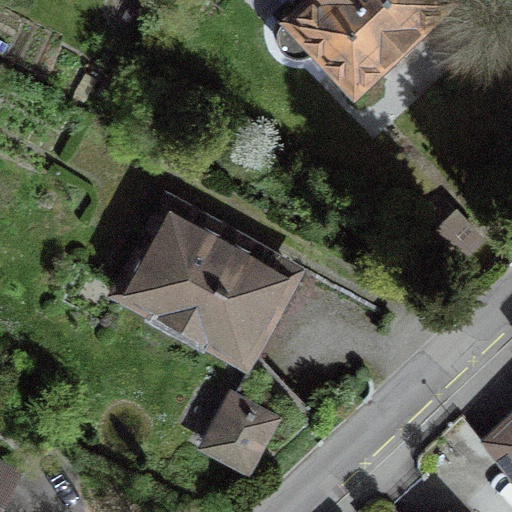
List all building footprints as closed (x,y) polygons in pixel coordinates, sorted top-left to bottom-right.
[(441,0),(307,0),(294,13),(293,12),(291,15),(355,81),(441,0)] [(292,268),(169,200),(121,288),(156,307),(154,311),(207,340),(210,336),(244,355),(292,268)] [(481,237),(457,211),(433,232),(457,258),(481,237)] [(273,415),(233,394),(207,442),(246,463),(273,415)] [(511,415),(489,437),(511,467),(511,415)] [(0,498),(14,473),(0,465),(0,498)]
